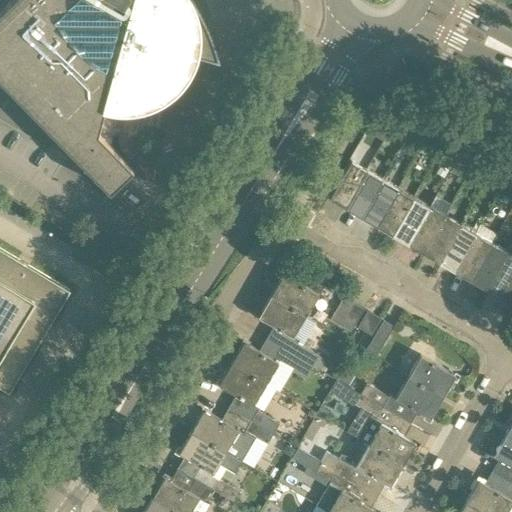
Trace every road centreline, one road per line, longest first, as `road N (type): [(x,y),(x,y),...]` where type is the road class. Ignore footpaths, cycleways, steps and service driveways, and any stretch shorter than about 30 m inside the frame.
road 1 (residential): [(104,511),(229,295),(266,239),(286,231),(511,352)]
road 2 (tertiary): [(51,511),(353,28)]
road 3 (residential): [(419,511),(511,358)]
